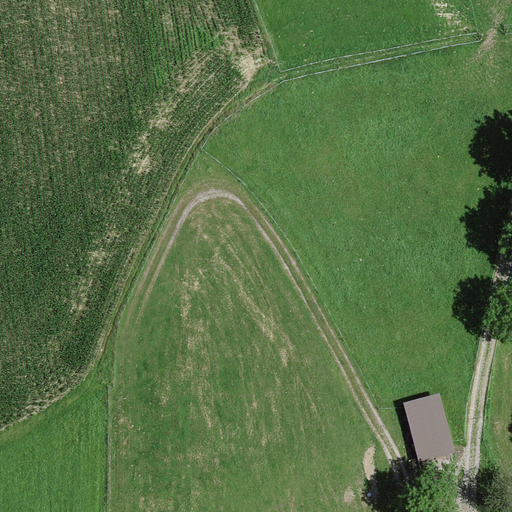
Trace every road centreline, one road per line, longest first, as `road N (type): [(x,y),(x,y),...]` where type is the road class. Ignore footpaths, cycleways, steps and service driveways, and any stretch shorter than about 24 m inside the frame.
road 1 (track): [(466,511),(488,346),(511,251)]
road 2 (track): [(0,437),(119,377)]
